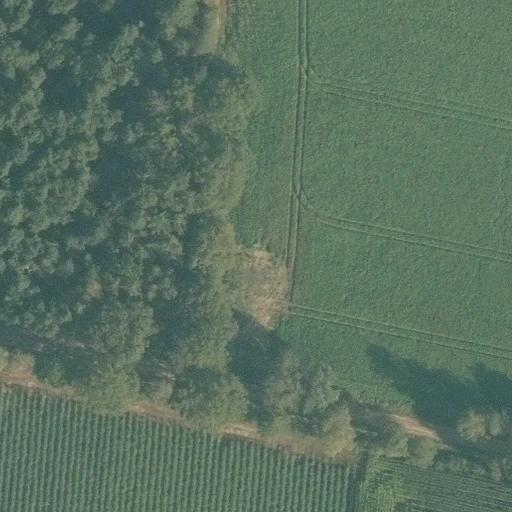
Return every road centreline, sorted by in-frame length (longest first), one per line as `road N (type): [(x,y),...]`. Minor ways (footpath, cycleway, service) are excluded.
road 1 (track): [(511,440),(0,335)]
road 2 (track): [(141,0),(191,63),(205,55),(219,0)]
